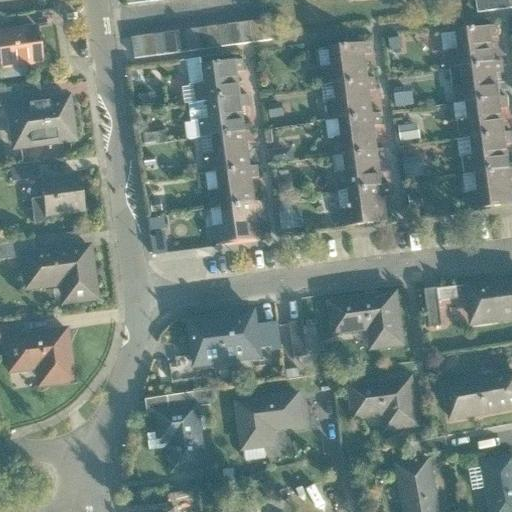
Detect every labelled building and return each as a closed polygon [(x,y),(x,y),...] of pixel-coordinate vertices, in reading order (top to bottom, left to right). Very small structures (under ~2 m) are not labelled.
[(511,0),(476,0),(478,12),(511,8),(511,0)] [(274,18),(127,37),(130,58),(276,39),(274,18)] [(37,27),(0,31),(0,71),(0,72),(43,66),(37,27)] [(444,35),(448,71),(494,64),(491,41),(498,40),(496,28),(444,35)] [(315,50),(321,87),(366,80),(363,57),(370,56),(369,43),(315,50)] [(242,74),(241,63),(189,69),(193,103),(241,97),(238,75),(242,74)] [(448,71),(453,107),(499,100),(496,76),(502,75),(500,63),(494,64),(448,71)] [(321,87),(326,123),(372,116),(369,93),(375,92),(373,79),(366,80),(321,87)] [(5,105),(39,101),(37,88),(0,92),(0,108),(5,109),(5,105)] [(247,96),(241,97),(193,103),(198,140),(246,134),(243,110),(248,109),(247,96)] [(5,109),(10,154),(77,146),(71,97),(39,101),(5,105),(5,109)] [(453,107),(458,143),(504,136),(500,112),(507,111),(505,99),(499,100),(453,107)] [(326,123),(332,160),(377,152),(375,128),(380,128),(378,115),(372,116),(326,123)] [(251,133),(246,134),(198,140),(203,176),(251,170),(248,145),(253,145),(251,133)] [(458,143),(463,179),(510,172),(506,148),(511,146),(511,142),(511,135),(504,136),(458,143)] [(332,160),(337,196),(383,189),(380,165),(385,164),(383,152),(377,152),(332,160)] [(38,164),(10,168),(12,184),(40,180),(38,164)] [(256,169),(251,170),(203,176),(208,213),(255,206),(252,181),(258,180),(256,169)] [(463,179),(468,215),(511,208),(511,187),(511,182),(511,171),(510,172),(463,179)] [(84,215),(79,177),(38,183),(44,221),(84,215)] [(337,196),(342,233),(389,225),(385,200),(390,199),(388,188),(383,189),(337,196)] [(261,205),(255,206),(208,213),(213,249),(261,242),(258,216),(263,216),(261,205)] [(17,256),(33,253),(32,243),(0,246),(0,262),(18,260),(17,256)] [(100,304),(91,245),(33,253),(17,256),(18,260),(23,294),(58,290),(61,309),(100,304)] [(511,319),(511,274),(466,280),(473,324),(511,319)] [(443,325),(439,286),(426,288),(430,326),(443,325)] [(328,299),(330,310),(333,335),(369,331),(371,349),(406,345),(399,290),(328,299)] [(258,306),(188,317),(195,366),(264,355),(258,306)] [(307,354),(303,320),(290,321),(294,356),(307,354)] [(2,339),(23,336),(22,325),(0,328),(0,342),(2,342),(2,339)] [(23,336),(2,339),(2,342),(7,377),(34,373),(36,392),(77,386),(68,329),(23,336)] [(511,367),(443,381),(450,421),(511,408),(511,367)] [(411,380),(350,388),(354,420),(382,416),(394,415),(396,430),(417,427),(411,380)] [(305,390),(234,400),(241,451),(280,445),(278,430),(310,425),(305,390)] [(197,391),(146,397),(148,409),(152,409),(157,444),(168,443),(172,472),(210,468),(197,391)] [(446,436),(419,441),(422,454),(448,449),(446,436)] [(511,511),(511,453),(481,459),(490,511),(511,511)] [(442,511),(433,455),(396,462),(404,511),(442,511)] [(168,494),(171,507),(180,506),(180,509),(198,505),(195,489),(168,494)] [(265,511),(264,503),(243,506),(243,511),(265,511)]
